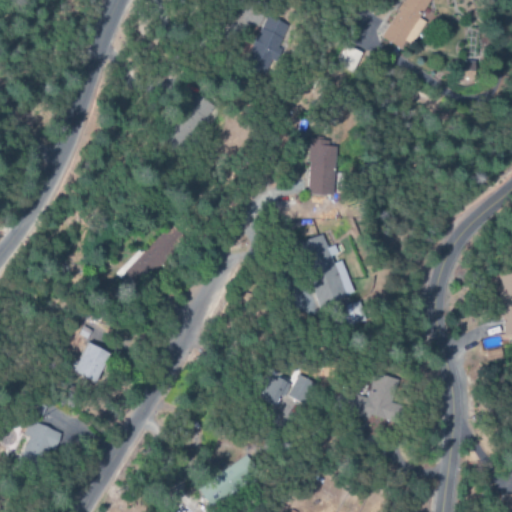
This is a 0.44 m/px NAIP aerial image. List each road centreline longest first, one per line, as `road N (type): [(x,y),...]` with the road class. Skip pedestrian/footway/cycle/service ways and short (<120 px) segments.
road 1 (residential): [(511,185),(454,239),(434,286),(451,416),(439,511)]
road 2 (residential): [(80,511),(214,264)]
road 3 (residential): [(112,0),(56,159),(0,251)]
